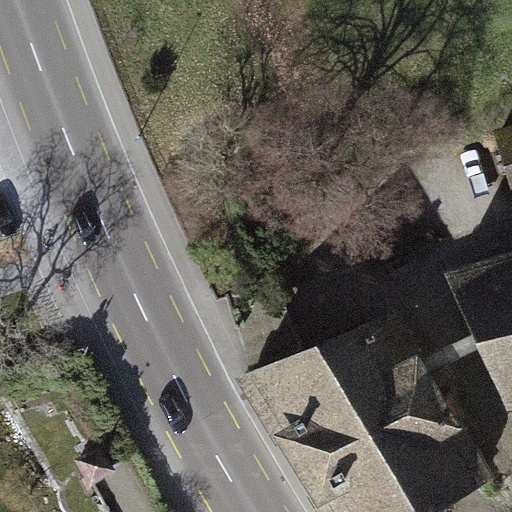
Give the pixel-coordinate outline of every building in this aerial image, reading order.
[(511,132),(499,137),(511,176),(511,132)] [(511,261),(454,277),(508,397),(511,396),(511,261)] [(390,322),(253,380),(333,511),(412,511),(480,472),(390,322)] [(72,378),(89,410),(102,403),(81,361),(58,366),(61,380),(72,378)] [(92,482),(112,470),(101,449),(80,461),(92,482)]
